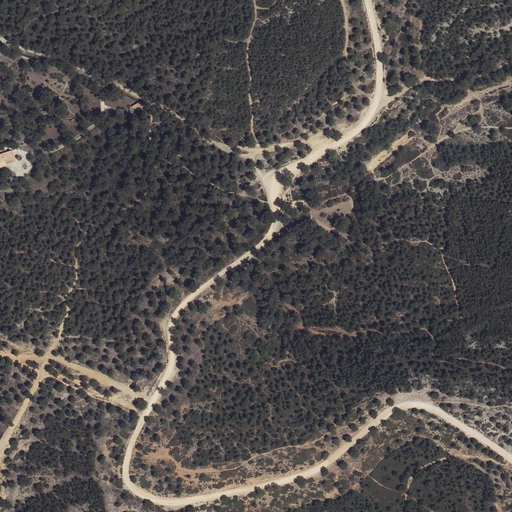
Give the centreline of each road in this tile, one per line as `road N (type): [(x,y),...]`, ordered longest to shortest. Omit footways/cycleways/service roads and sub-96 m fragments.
road 1 (track): [(147,413),(134,481),(154,497),(204,496),(309,473),(404,405),(429,407),(511,460)]
road 2 (track): [(336,142),(280,177),(272,189),(275,229),(207,279),(177,314),(174,358),(147,413)]
road 3 (track): [(336,142),(302,140),(256,154),(230,149),(163,108)]
road 4 (residential): [(0,36),(163,108)]
road 5 (track): [(366,0),(378,105),(336,142)]
road 6 (track): [(302,140),(343,95),(342,0)]
road 7 (track): [(154,397),(51,356),(10,356)]
road 8 (track): [(378,105),(418,79),(482,75),(511,63)]
